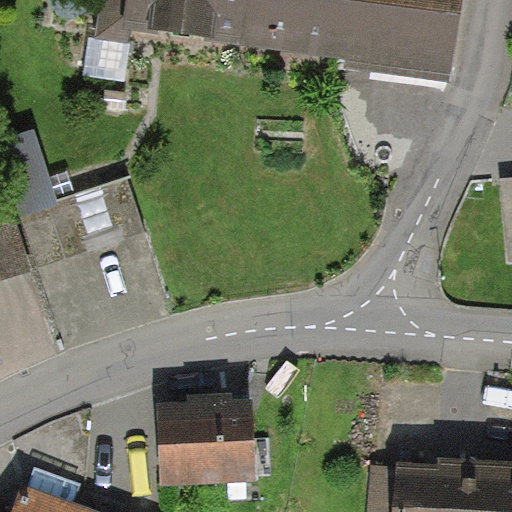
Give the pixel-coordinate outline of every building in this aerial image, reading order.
[(442,0),(97,0),(93,33),(432,76),(442,0)] [(148,234),(129,180),(57,205),(33,135),(0,146),(0,161),(39,272),(148,234)] [(12,206),(0,209),(0,281),(3,281),(31,273),(12,206)] [(253,404),(158,407),(161,488),(256,484),(253,404)] [(438,470),(373,466),(369,511),(511,511),(511,465),(438,461),(438,470)] [(0,511),(76,511),(0,482),(0,511)]
